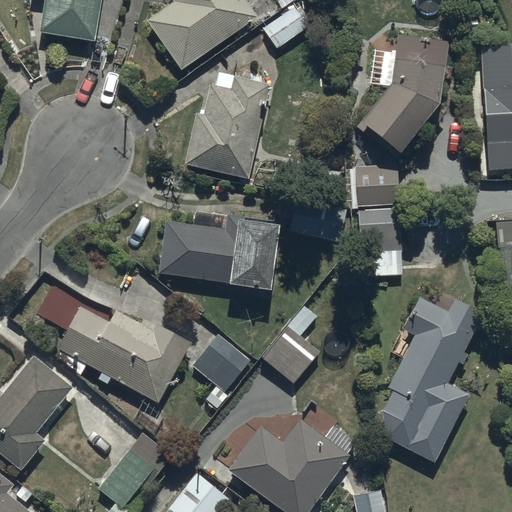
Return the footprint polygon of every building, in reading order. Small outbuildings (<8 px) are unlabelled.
[(98,0),(41,0),(38,27),(93,36),(98,0)] [(165,0),(145,14),(180,65),(258,12),(249,0),(165,0)] [(291,4),(261,24),(276,45),(306,25),(291,4)] [(447,35),(397,29),(391,73),(362,111),(403,143),(440,96),(447,35)] [(511,45),(482,47),(488,171),(511,169),(511,45)] [(195,105),(183,158),(247,174),(270,80),(235,71),(232,83),(212,78),(205,108),(195,105)] [(396,160),(353,163),(357,203),(399,200),(396,160)] [(346,167),(323,162),(312,208),(293,203),(288,228),(332,238),(346,167)] [(400,205),(359,207),(363,274),(403,272),(400,205)] [(166,214),(159,268),(227,279),(228,273),(270,280),(281,215),(230,206),(227,224),(166,214)] [(511,221),(497,222),(500,288),(511,287),(511,221)] [(448,304),(418,290),(403,325),(413,330),(387,381),(394,385),(382,406),(386,433),(435,456),(469,388),(448,377),(459,357),(464,359),(469,349),(464,346),(483,305),(454,292),(448,304)] [(319,312),(306,301),(261,353),(294,381),(321,350),(301,332),(319,312)] [(108,319),(80,304),(56,345),(157,401),(190,340),(155,321),(151,327),(115,308),(108,319)] [(222,386),(248,354),(218,330),(192,362),(216,382),(204,396),(216,407),(229,392),(222,386)] [(0,453),(19,469),(45,438),(35,430),(72,386),(32,353),(0,391),(0,453)] [(259,421),(228,466),(291,511),(304,511),(350,450),(346,448),(354,437),(332,421),(324,432),(300,415),(283,438),(259,421)] [(170,454),(142,431),(97,486),(122,506),(141,481),(146,486),(170,454)] [(0,511),(33,511),(5,488),(12,479),(0,469),(0,511)] [(218,511),(230,496),(195,469),(162,511),(218,511)] [(384,511),(379,485),(352,491),(356,511),(384,511)]
